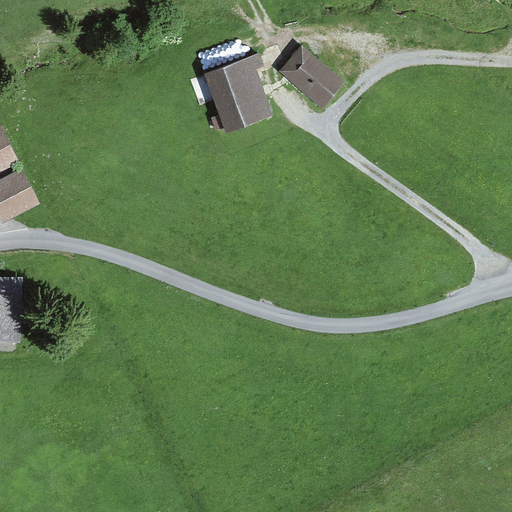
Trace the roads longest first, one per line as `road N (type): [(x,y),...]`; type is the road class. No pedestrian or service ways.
road 1 (unclassified): [(511,288),(345,327),(245,304),(93,249),(0,241)]
road 2 (track): [(284,94),(490,258),(500,291)]
road 3 (track): [(328,134),(333,114),(387,66),(431,58),(511,62)]
